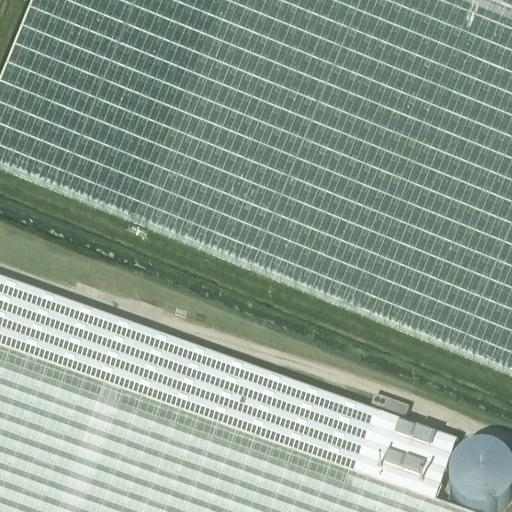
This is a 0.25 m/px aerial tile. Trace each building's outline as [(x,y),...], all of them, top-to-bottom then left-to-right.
[(511,0),(32,0),(0,80),(0,160),(511,367),(511,0)] [(0,287),(0,355),(434,510),(456,450),(0,287)] [(440,511),(434,510),(0,355),(0,511),(440,511)] [(370,413),(404,425),(408,413),(374,402),(370,413)] [(478,511),(511,507),(511,453),(467,458),(469,481),(476,481),(477,495),(461,497),(462,507),(478,506),(478,511)]
